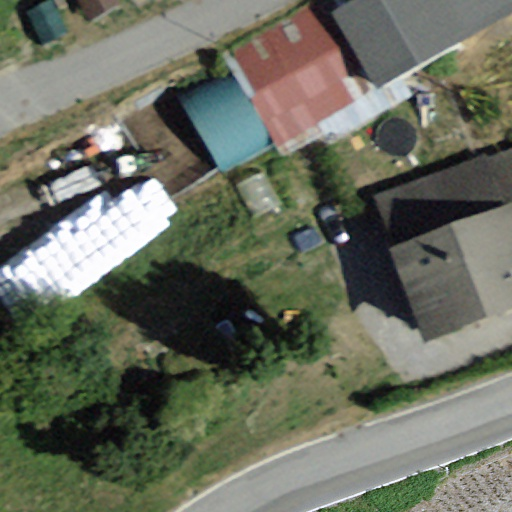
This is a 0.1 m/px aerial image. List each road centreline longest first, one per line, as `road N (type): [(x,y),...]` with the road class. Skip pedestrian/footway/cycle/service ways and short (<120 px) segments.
road 1 (tertiary): [(230,511),(511,402)]
road 2 (unclassified): [(240,0),(0,107)]
